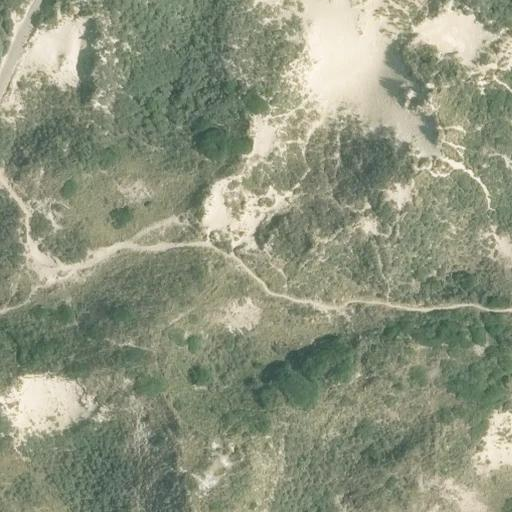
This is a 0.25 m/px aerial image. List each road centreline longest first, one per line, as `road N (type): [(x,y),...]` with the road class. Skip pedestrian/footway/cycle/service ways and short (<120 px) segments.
road 1 (unknown): [(511,315),(319,306),(277,297),(222,256),(129,247),(0,312)]
road 2 (unknown): [(0,181),(26,212),(10,309)]
